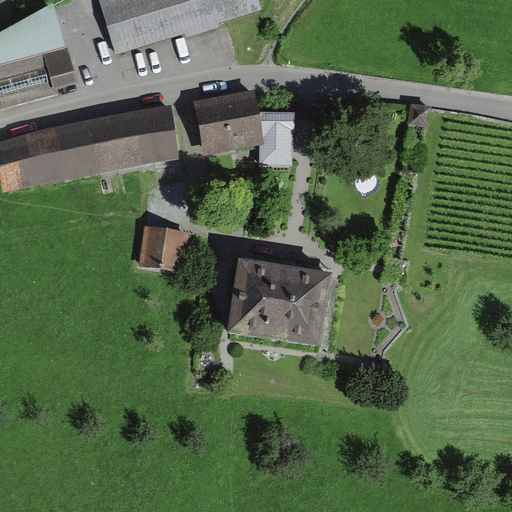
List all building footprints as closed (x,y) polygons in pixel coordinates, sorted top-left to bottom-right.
[(104,0),(122,57),(271,13),(266,0),(104,0)] [(0,71),(73,50),(59,6),(0,40),(0,71)] [(73,50),(0,71),(0,116),(66,97),(62,82),(81,77),(73,50)] [(200,111),(207,155),(257,147),(271,145),(267,119),(264,101),(200,111)] [(122,120),(0,151),(14,201),(126,171),(190,166),(186,113),(122,120)] [(296,167),(302,116),(267,119),(271,145),(257,147),(259,165),(296,167)] [(186,237),(146,232),(142,270),(182,274),(186,237)] [(338,279),(245,263),(232,339),(332,355),(344,280),(338,279)]
